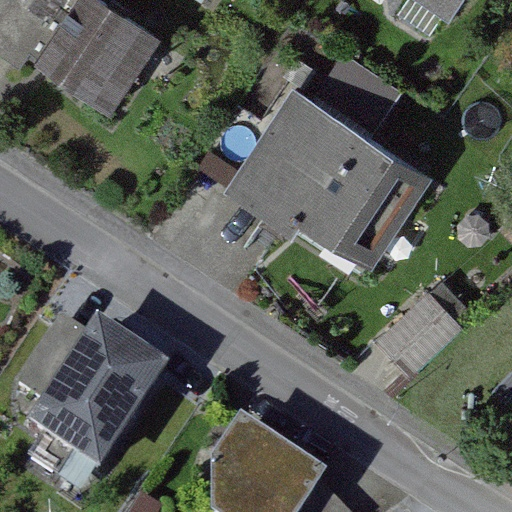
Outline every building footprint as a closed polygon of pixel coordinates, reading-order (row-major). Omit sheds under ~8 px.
[(79,0),(35,66),(110,117),(161,43),(98,0),(79,0)] [(464,0),(412,0),(448,24),(464,0)] [(409,160),(301,86),(225,197),(333,271),(409,160)] [(412,371),(478,312),(445,276),(379,334),(412,371)] [(37,427),(106,480),(177,387),(107,335),(37,427)] [(309,511),(325,490),(251,437),(216,486),(218,511),(309,511)]
